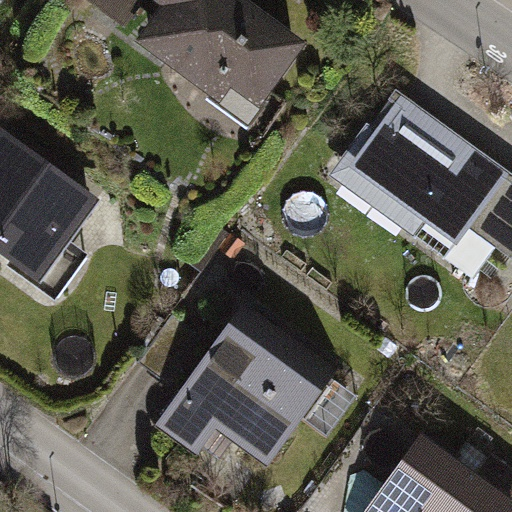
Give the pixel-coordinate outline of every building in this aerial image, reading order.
[(308,50),(235,0),(86,0),(126,27),(118,38),(218,109),(227,96),(260,119),(308,50)] [(511,178),(402,99),(344,181),(425,239),(434,227),(463,248),(475,233),(511,259),(511,178)] [(109,217),(6,140),(0,148),(0,255),(51,294),(109,217)] [(233,330),(329,392),(345,367),(250,305),(233,330)] [(318,397),(229,333),(159,431),(248,494),(318,397)] [(511,511),(511,468),(492,453),(477,471),(416,422),(345,511),(511,511)]
